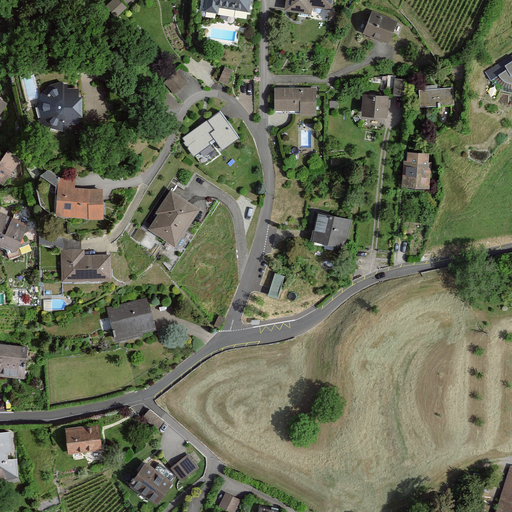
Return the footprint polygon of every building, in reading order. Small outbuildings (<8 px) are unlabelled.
[(112,0),(107,5),(118,16),(128,6),(122,0),(112,0)] [(206,0),(204,15),(218,17),(219,12),(250,16),(251,0),(206,0)] [(287,0),(285,15),(312,19),(313,11),(332,14),(334,0),(287,0)] [(373,16),(365,37),(392,47),(400,25),(373,16)] [(511,60),(487,76),(494,86),(498,90),(501,93),(504,95),(507,96),(510,97),(511,97),(511,60)] [(180,67),(164,82),(183,102),(199,87),(180,67)] [(232,70),(225,67),(220,80),(227,83),(232,70)] [(395,81),(394,99),(405,100),(406,81),(395,81)] [(44,97),(41,104),(41,112),(44,120),(48,126),(55,131),(62,133),(72,134),(72,129),(85,129),(85,92),(73,92),(74,85),(64,85),(56,87),(49,91),(44,97)] [(276,91),(276,116),(302,116),(302,120),(318,120),(318,90),(276,91)] [(420,93),(421,111),(454,109),(453,91),(420,93)] [(0,121),(11,104),(0,96),(0,121)] [(364,97),(362,121),(389,123),(391,99),(364,97)] [(182,141),(196,161),(218,146),(226,157),(243,145),(222,114),(182,141)] [(25,161),(10,152),(5,160),(0,156),(0,180),(10,186),(25,161)] [(404,165),(403,193),(430,193),(431,165),(427,165),(427,156),(408,156),(408,165),(404,165)] [(61,223),(109,224),(110,195),(80,194),(80,183),(62,182),(61,223)] [(163,219),(153,234),(181,252),(206,213),(174,193),(159,216),(163,219)] [(30,225),(0,213),(0,250),(17,257),(30,225)] [(318,214),(311,245),(344,253),(351,222),(318,214)] [(64,286),(114,284),(113,259),(87,260),(86,253),(63,254),(64,286)] [(273,275),(267,297),(278,301),(285,278),(273,275)] [(109,311),(119,346),(160,334),(150,299),(109,311)] [(0,348),(0,352),(0,380),(27,382),(30,351),(0,348)] [(159,427),(165,420),(151,409),(145,416),(159,427)] [(66,433),(71,459),(102,452),(97,427),(66,433)] [(12,436),(0,436),(0,481),(15,480),(12,436)] [(170,471),(181,484),(197,470),(186,457),(170,471)] [(511,511),(511,466),(509,466),(496,511),(511,511)] [(156,505),(171,485),(146,468),(132,488),(156,505)] [(224,494),(217,508),(224,511),(233,511),(239,501),(224,494)]
